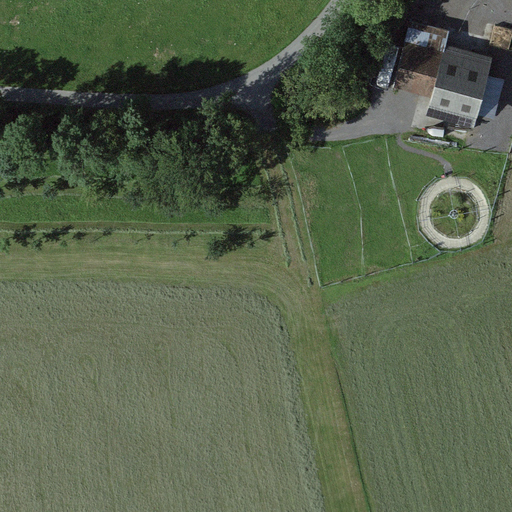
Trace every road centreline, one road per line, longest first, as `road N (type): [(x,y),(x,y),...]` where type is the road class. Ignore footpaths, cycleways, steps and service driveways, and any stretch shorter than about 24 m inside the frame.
road 1 (track): [(343,0),(312,45),(243,91),(169,99),(0,94)]
road 2 (track): [(243,91),(281,118),(352,131),(404,114)]
